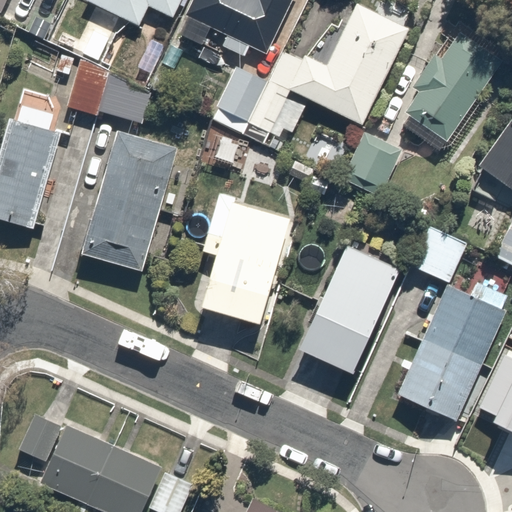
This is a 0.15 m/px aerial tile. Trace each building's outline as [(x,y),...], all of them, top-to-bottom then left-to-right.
[(95,0),(135,19),(143,2),(166,13),(172,0),(95,0)] [(214,41),(238,52),(242,43),(261,51),(283,0),(181,0),(175,13),(218,32),(214,41)] [(403,21),(354,0),(344,0),(319,59),(279,42),(266,71),(231,55),(210,103),(264,126),(279,92),(358,126),(403,21)] [(54,16),(27,3),(17,25),(44,38),(54,16)] [(108,36),(83,28),(75,50),(100,59),(108,36)] [(496,58),(450,28),(393,112),(439,143),(496,58)] [(96,105),(136,120),(149,84),(75,57),(59,99),(93,112),(96,105)] [(41,123),(46,110),(13,98),(0,135),(0,221),(20,228),(54,128),(41,123)] [(511,108),(472,162),(511,191),(511,108)] [(166,149),(110,129),(70,247),(126,266),(166,149)] [(289,215),(208,189),(190,245),(204,250),(188,299),(255,321),(289,215)] [(511,204),(510,203),(486,255),(511,267),(511,204)] [(443,233),(419,221),(402,258),(446,279),(458,254),(438,245),(443,233)] [(389,261),(334,235),(284,342),(339,368),(389,261)] [(463,290),(438,279),(389,390),(449,417),(498,306),(494,304),(463,290)] [(494,422),(511,430),(511,357),(504,354),(479,408),(497,416),(494,422)] [(98,511),(135,511),(159,463),(63,418),(59,427),(33,414),(17,449),(39,459),(29,479),(98,511)] [(236,511),(218,511),(216,511),(215,511),(278,511),(244,495),(236,511)]
